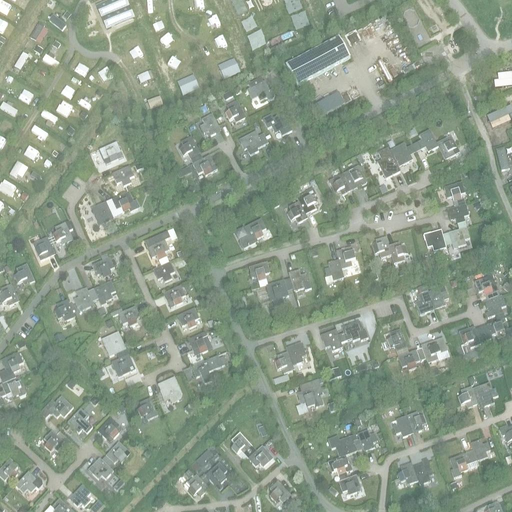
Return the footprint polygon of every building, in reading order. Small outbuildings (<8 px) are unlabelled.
[(108,0),(96,5),(106,28),(132,17),(124,0),(108,0)] [(67,12),(63,17),(67,20),(71,15),(67,12)] [(285,66),(297,87),(350,59),(339,38),(285,66)] [(55,42),(52,47),(57,50),(60,45),(55,42)] [(38,47),(34,53),(39,56),(43,51),(38,47)] [(511,69),(511,66),(490,75),(493,82),(511,73),(511,69)] [(257,99),(260,104),(266,100),(268,103),(273,100),(274,97),(272,91),(269,93),(264,83),(246,92),(252,102),(257,99)] [(231,92),(222,97),(225,102),(234,98),(231,92)] [(504,101),(497,103),(505,123),(511,121),(504,101)] [(229,113),(225,115),(229,123),(233,121),(235,125),(245,120),(237,103),(227,108),(229,113)] [(83,113),(79,118),(84,121),(88,116),(83,113)] [(109,120),(116,125),(121,118),(114,113),(109,120)] [(204,126),(200,129),(204,136),(208,134),(211,138),(220,133),(212,116),(202,121),(204,126)] [(262,121),(267,131),(271,129),(274,136),(279,134),(281,139),(291,133),(282,116),(272,121),(270,117),(262,121)] [(465,121),(468,128),(474,125),(472,119),(465,121)] [(491,120),(484,123),(492,143),(499,140),(494,127),(497,125),(496,121),(492,123),(491,120)] [(427,154),(437,148),(435,145),(428,131),(418,136),(420,142),(416,144),(420,151),(424,149),(427,154)] [(256,133),(239,142),(244,152),(246,151),(250,157),(259,153),(257,150),(268,145),(263,135),(258,138),(256,133)] [(435,145),(437,148),(444,162),(459,154),(456,149),(450,137),(445,139),(435,145)] [(183,148),(179,150),(182,157),(187,155),(190,160),(200,155),(191,139),(181,144),(183,148)] [(392,141),(387,144),(390,150),(395,147),(392,141)] [(116,156),(121,154),(116,144),(99,151),(104,161),(108,159),(110,164),(118,160),(116,156)] [(403,144),(389,152),(398,169),(408,164),(413,161),(410,156),(406,149),(405,149),(403,144)] [(398,169),(389,152),(387,149),(377,155),(381,162),(376,164),(385,181),(400,173),(398,169)] [(504,152),(495,154),(501,175),(509,173),(504,152)] [(472,153),(466,156),(469,162),(475,159),(472,153)] [(209,157),(192,166),(198,176),(202,173),(204,177),(211,174),(217,171),(215,167),(209,157)] [(343,175),(352,192),(366,184),(366,183),(364,179),(363,179),(360,173),(361,172),(358,168),(357,167),(343,175)] [(129,180),(133,178),(129,168),(112,176),(116,186),(121,183),(123,188),(131,185),(129,180)] [(33,173),(31,177),(38,182),(41,178),(33,173)] [(352,192),(343,175),(330,182),(329,183),(335,194),(339,192),(342,197),(352,192)] [(444,190),(447,201),(452,199),(454,204),(462,202),(460,197),(466,196),(462,184),(444,190)] [(150,187),(142,190),(144,195),(152,192),(150,187)] [(189,188),(186,193),(190,196),(194,191),(189,188)] [(305,194),(296,199),(298,203),(305,216),(316,210),(314,205),(316,204),(313,198),(316,196),(313,190),(306,193),(306,194),(306,195),(305,194)] [(24,193),(20,199),(25,202),(29,196),(24,193)] [(111,201),(115,212),(120,210),(122,214),(128,212),(130,214),(137,211),(138,207),(135,202),(133,204),(128,194),(112,201),(111,201)] [(298,203),(297,204),(288,208),(290,213),(287,215),(291,223),(295,221),(297,226),(307,220),(305,216),(298,203)] [(96,208),(92,210),(100,228),(104,226),(113,221),(106,204),(98,207),(96,208)] [(464,219),(469,217),(466,206),(447,212),(450,223),(456,222),(457,226),(465,224),(464,219)] [(244,229),(248,237),(239,242),(244,251),(258,244),(257,241),(264,238),(261,233),(266,231),(261,220),(244,229)] [(53,237),(56,244),(60,242),(63,247),(73,242),(65,225),(55,230),(57,235),(53,237)] [(115,226),(109,229),(112,235),(118,232),(115,226)] [(479,228),(481,236),(488,235),(486,226),(479,228)] [(448,235),(452,250),(465,247),(464,242),(469,240),(466,229),(448,235)] [(425,236),(429,249),(434,248),(435,253),(446,250),(441,232),(425,236)] [(169,252),(164,242),(170,240),(167,233),(144,244),(151,260),(156,258),(159,263),(166,259),(164,254),(169,252)] [(381,261),(392,257),(389,248),(389,247),(386,239),(375,242),(377,248),(372,249),(374,257),(379,255),(381,261)] [(37,244),(33,246),(41,263),(45,261),(55,257),(47,240),(37,244)] [(392,257),(394,266),(405,263),(403,258),(407,256),(405,248),(401,250),(399,244),(389,247),(389,248),(392,257)] [(336,253),(338,262),(341,272),(352,269),(351,263),(355,262),(351,249),(336,253)] [(316,251),(309,253),(311,259),(318,257),(316,251)] [(102,262),(92,267),(97,278),(102,275),(104,280),(111,277),(109,272),(114,270),(110,259),(108,260),(107,256),(100,259),(102,262)] [(338,262),(328,265),(329,271),(324,272),(327,280),(331,279),(333,284),(344,281),(341,272),(338,262)] [(424,269),(430,271),(432,264),(425,262),(424,269)] [(152,272),(157,282),(162,280),(164,284),(172,281),(169,277),(174,275),(170,264),(152,272)] [(266,281),(265,276),(269,275),(266,264),(248,269),(251,280),(257,279),(258,284),(266,281)] [(15,278),(18,285),(22,283),(25,288),(35,283),(27,266),(17,271),(19,276),(15,278)] [(299,272),(288,276),(293,293),(304,290),(305,292),(311,290),(309,283),(308,284),(305,275),(301,277),(299,272)] [(492,277),(474,283),(478,294),(483,292),(485,297),(493,294),(497,292),(495,287),(492,277)] [(266,287),(270,303),(273,303),(275,310),(284,307),(282,300),(288,298),(284,282),(266,287)] [(94,291),(88,294),(92,304),(98,301),(101,307),(106,305),(106,303),(113,300),(111,296),(115,294),(111,284),(94,291)] [(3,296),(0,296),(0,300),(2,305),(6,303),(9,308),(19,303),(11,286),(1,291),(3,296)] [(417,290),(419,296),(428,293),(426,287),(417,290)] [(163,295),(170,310),(182,305),(180,300),(185,298),(180,288),(163,295)] [(439,290),(428,294),(434,311),(445,308),(444,303),(449,302),(446,294),(444,288),(439,290)] [(78,300),(74,301),(77,309),(81,307),(84,312),(94,307),(92,304),(88,294),(86,290),(76,295),(78,300)] [(434,311),(428,294),(417,298),(419,303),(415,305),(419,317),(434,311)] [(487,314),(485,315),(487,320),(495,317),(502,315),(500,310),(505,308),(501,297),(483,304),(487,314)] [(197,300),(200,306),(206,304),(203,298),(197,300)] [(59,311),(54,313),(58,321),(62,319),(65,324),(75,319),(67,302),(57,306),(59,311)] [(118,316),(122,327),(127,324),(129,329),(137,326),(135,321),(140,319),(135,309),(123,314),(118,316)] [(177,318),(182,328),(187,326),(189,331),(196,327),(194,322),(199,320),(194,310),(177,318)] [(121,311),(110,316),(111,319),(118,316),(123,314),(121,311)] [(252,312),(245,314),(247,321),(254,319),(252,312)] [(486,326),(490,337),(495,336),(497,340),(504,338),(506,343),(511,340),(511,328),(508,330),(504,320),(497,323),(486,326)] [(106,324),(109,330),(114,327),(111,321),(106,324)] [(344,335),(337,337),(340,345),(352,340),(353,343),(360,341),(361,343),(368,340),(366,333),(364,333),(360,323),(342,330),(344,335)] [(459,334),(464,347),(468,345),(470,350),(481,346),(474,328),(459,334)] [(337,337),(336,332),(320,337),(324,349),(329,347),(331,353),(342,349),(341,348),(340,345),(337,337)] [(386,342),(389,350),(394,348),(395,353),(406,349),(400,332),(389,335),(391,340),(386,342)] [(101,342),(109,359),(126,352),(118,334),(101,342)] [(205,334),(188,342),(193,352),(195,357),(200,354),(207,351),(212,349),(209,344),(205,334)] [(62,335),(54,338),(57,345),(65,342),(62,335)] [(436,343),(421,348),(427,366),(438,363),(436,357),(447,353),(443,341),(436,343)] [(16,345),(19,351),(26,348),(23,342),(16,345)] [(286,349),(288,354),(292,367),(293,367),(304,363),(302,358),(306,356),(304,348),(302,344),(286,349)] [(488,348),(481,351),(484,357),(490,355),(488,348)] [(398,359),(401,369),(406,368),(408,372),(416,369),(414,365),(418,363),(415,353),(398,359)] [(288,354),(277,357),(278,363),(274,364),(277,372),(281,371),(283,375),(294,371),(293,367),(292,367),(288,354)] [(0,377),(3,385),(16,380),(14,375),(21,371),(19,366),(23,365),(19,355),(1,362),(5,372),(0,374),(0,377)] [(128,357),(111,365),(116,375),(118,379),(122,377),(130,374),(135,372),(133,367),(128,357)] [(208,374),(226,366),(223,358),(218,360),(217,357),(191,369),(195,380),(200,377),(204,386),(212,383),(208,374)] [(436,369),(429,371),(432,378),(438,376),(436,369)] [(339,372),(327,376),(329,383),(341,379),(339,372)] [(160,392),(159,393),(164,403),(169,401),(171,406),(180,402),(181,401),(182,399),(181,397),(181,395),(177,385),(174,378),(157,386),(160,392)] [(1,387),(6,396),(11,394),(13,399),(18,396),(19,399),(25,396),(26,395),(19,379),(1,387)] [(296,395),(300,406),(305,404),(307,409),(314,406),(315,409),(323,406),(320,398),(318,399),(317,396),(322,394),(317,381),(311,383),(313,389),(296,395)] [(385,386),(387,393),(393,391),(391,384),(385,386)] [(472,393),(477,406),(477,407),(479,411),(494,405),(492,400),(498,398),(495,390),(491,392),(489,386),(472,393)] [(462,398),(457,399),(460,407),(465,405),(467,410),(477,407),(477,406),(472,393),(471,389),(460,393),(462,398)] [(53,402),(40,415),(46,421),(52,415),(57,420),(61,416),(65,420),(74,410),(62,398),(56,405),(53,402)] [(90,403),(95,407),(99,403),(95,398),(90,403)] [(141,409),(137,411),(139,416),(141,419),(145,417),(148,422),(158,417),(157,416),(150,400),(139,405),(141,409)] [(117,411),(122,415),(126,411),(121,407),(117,411)] [(189,407),(184,411),(189,416),(193,411),(189,407)] [(19,417),(15,410),(8,414),(11,421),(19,417)] [(75,416),(68,424),(76,431),(79,434),(82,431),(87,435),(93,429),(88,425),(85,422),(88,419),(86,416),(80,411),(75,416)] [(416,414),(406,417),(413,435),(423,432),(421,426),(426,424),(423,417),(418,419),(416,414)] [(46,421),(40,415),(36,419),(42,425),(46,421)] [(413,435),(406,417),(396,421),(397,426),(393,428),(396,436),(400,434),(402,439),(413,435)] [(352,421),(355,429),(361,427),(358,419),(352,421)] [(111,421),(99,433),(106,441),(109,444),(113,440),(118,434),(121,431),(119,428),(111,421)] [(505,437),(508,444),(511,441),(511,427),(507,430),(506,428),(501,430),(503,437),(505,437)] [(374,450),(372,445),(377,443),(374,435),(369,437),(367,432),(357,436),(363,454),(374,450)] [(45,448),(50,453),(54,450),(58,453),(65,446),(52,433),(44,441),(48,444),(45,448)] [(245,456),(249,461),(257,454),(240,435),(232,442),(236,447),(232,450),(237,456),(241,453),(245,456)] [(337,438),(328,441),(331,451),(336,450),(339,459),(345,457),(357,453),(354,443),(357,441),(355,436),(346,439),(339,442),(337,438)] [(480,441),(470,445),(473,452),(476,462),(487,458),(485,454),(490,452),(487,445),(483,446),(480,441)] [(119,444),(107,457),(115,465),(118,461),(121,464),(127,458),(130,455),(127,452),(119,444)] [(257,454),(249,461),(253,465),(252,465),(256,469),(259,466),(263,469),(269,464),(273,460),(270,457),(262,449),(257,454)] [(466,455),(449,461),(453,471),(450,472),(453,480),(461,477),(460,474),(467,472),(465,467),(470,465),(476,463),(473,452),(466,455)] [(339,459),(327,463),(331,474),(337,472),(340,483),(348,480),(346,474),(352,472),(351,467),(349,468),(345,457),(339,459)] [(200,458),(196,462),(200,467),(204,463),(200,458)] [(92,468),(89,472),(93,475),(98,480),(101,477),(106,480),(113,473),(99,460),(92,468)] [(15,472),(18,469),(10,461),(0,471),(0,476),(5,482),(9,478),(12,481),(17,475),(15,472)] [(413,469),(418,482),(420,486),(430,483),(429,478),(434,477),(428,461),(423,463),(423,465),(413,469)] [(225,480),(222,476),(226,473),(219,465),(205,477),(218,492),(222,488),(220,485),(225,480)] [(407,486),(418,482),(413,469),(411,465),(401,468),(403,474),(397,475),(400,483),(405,481),(407,486)] [(16,487),(23,494),(27,491),(30,494),(36,488),(38,490),(42,486),(41,481),(37,478),(36,480),(29,473),(16,487)] [(205,494),(204,494),(208,490),(196,477),(188,484),(192,488),(188,491),(194,497),(197,494),(201,497),(205,494)] [(340,483),(338,484),(342,494),(347,492),(349,497),(362,492),(356,477),(348,480),(340,483)] [(270,498),(275,504),(279,501),(282,505),(290,498),(279,484),(275,488),(274,488),(270,491),(274,495),(270,498)] [(69,501),(77,509),(81,504),(85,508),(90,502),(86,499),(89,495),(82,488),(69,501)] [(432,495),(425,498),(427,505),(434,502),(432,495)] [(70,511),(59,501),(52,509),(55,511),(70,511)] [(99,503),(95,507),(99,511),(103,507),(99,503)] [(489,511),(501,511),(498,503),(488,507),(490,511),(489,511)]
